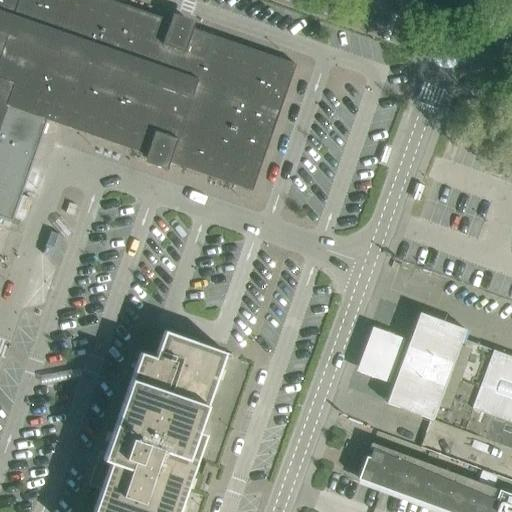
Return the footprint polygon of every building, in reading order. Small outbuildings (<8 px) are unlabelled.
[(0,0),(0,217),(11,222),(11,223),(45,124),(47,120),(149,155),(147,159),(156,162),(166,165),(167,161),(252,191),(295,64),(190,28),(191,24),(183,21),(173,18),(172,22),(132,8),(108,0),(0,0)] [(511,357),(461,339),(462,337),(465,330),(453,325),(419,313),(386,402),(511,448),(511,357)] [(405,334),(373,322),(355,366),(389,378),(405,334)] [(225,352),(182,337),(164,331),(162,337),(157,352),(155,357),(140,352),(134,368),(112,432),(105,453),(100,451),(88,484),(89,485),(101,489),(92,511),(173,511),(172,511),(176,501),(181,503),(186,487),(180,485),(187,462),(194,464),(205,435),(192,430),(196,420),(201,422),(206,405),(201,404),(205,393),(210,395),(216,379),(211,377),(214,367),(219,369),(225,352)] [(511,511),(511,495),(371,443),(369,448),(372,449),(369,457),(366,456),(357,479),(381,487),(446,511),(511,511)]
